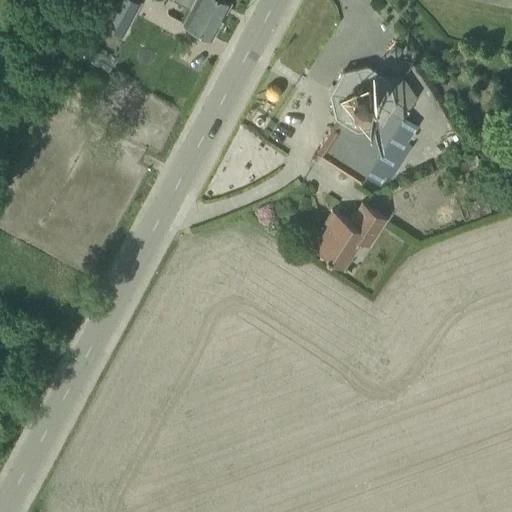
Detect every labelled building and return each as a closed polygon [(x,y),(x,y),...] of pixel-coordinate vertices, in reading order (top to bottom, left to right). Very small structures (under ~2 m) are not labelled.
[(134,0),(109,0),(98,20),(119,32),(137,1),(134,0)] [(176,0),(188,6),(181,20),(210,35),(228,0),(176,0)] [(361,181),(364,175),(379,185),(386,174),(392,178),(415,144),(409,140),(419,124),(403,113),(408,106),(393,96),(390,79),(365,64),(341,69),(329,91),(334,115),(337,117),(315,151),(331,162),(361,181)] [(73,67),(61,93),(89,106),(101,80),(73,67)] [(385,216),(361,200),(348,219),(337,212),(330,223),(327,221),(312,243),(324,251),(323,253),(342,264),(359,237),(367,243),(385,216)]
